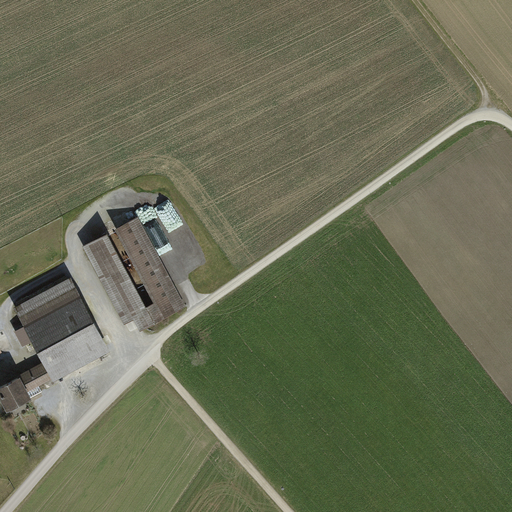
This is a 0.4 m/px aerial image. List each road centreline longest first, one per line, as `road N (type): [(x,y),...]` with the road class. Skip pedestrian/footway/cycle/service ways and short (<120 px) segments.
road 1 (track): [(148,353),(289,511)]
road 2 (track): [(483,113),(482,87),(415,0)]
